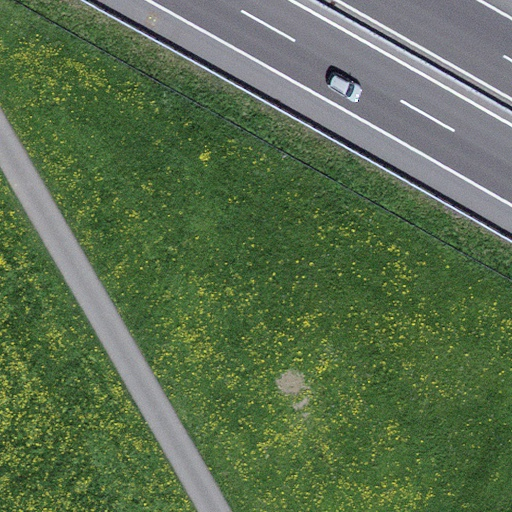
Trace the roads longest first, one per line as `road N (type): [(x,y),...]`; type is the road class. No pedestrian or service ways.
road 1 (unclassified): [(0,139),(215,511)]
road 2 (motorway): [(218,0),(511,167)]
road 3 (motorway): [(511,62),(401,0)]
